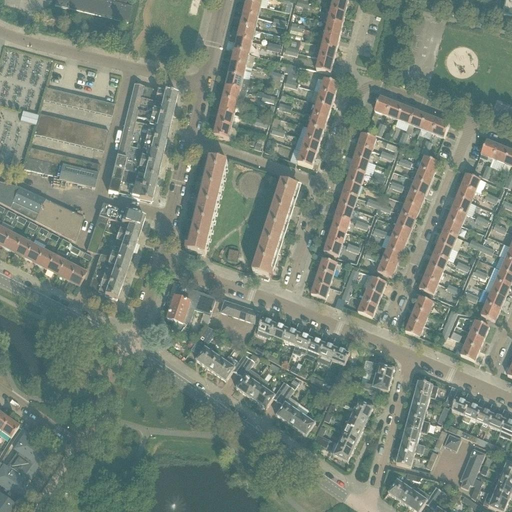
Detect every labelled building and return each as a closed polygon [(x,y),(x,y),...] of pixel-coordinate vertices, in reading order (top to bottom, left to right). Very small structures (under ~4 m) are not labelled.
[(55,0),(54,7),(69,10),(69,9),(126,23),(126,24),(127,24),(131,8),(125,7),(126,3),(127,0),(55,0)] [(247,0),(247,3),(261,7),(267,8),(269,0),(247,0)] [(328,0),(325,11),(331,12),(346,16),(349,3),(335,0),(328,0)] [(511,16),(511,0),(506,0),(503,15),(511,16)] [(247,3),(244,15),(258,19),(261,7),(247,3)] [(300,16),(302,9),(296,7),(295,7),(294,14),(300,16)] [(326,11),(323,24),(327,24),(328,25),(343,28),(346,16),(331,12),(326,11)] [(244,15),(241,27),(256,31),(258,19),(244,15)] [(320,35),(326,36),(340,40),(343,28),(328,25),(327,24),(327,26),(326,28),(322,31),(320,35)] [(241,27),(238,40),(253,43),(256,31),(241,27)] [(326,36),(323,49),(337,52),(340,40),(326,36)] [(238,40),(235,52),(249,56),(253,43),(238,40)] [(288,40),(286,49),(299,52),(301,43),(288,40)] [(316,47),(313,59),(320,61),(334,64),(337,52),(323,49),(316,47)] [(235,52),(232,64),(247,68),(246,69),(252,71),(255,59),(249,57),(249,56),(235,52)] [(334,64),(320,61),(317,73),(331,76),(334,64)] [(232,64),(229,77),(244,80),(246,69),(247,68),(232,64)] [(288,66),(287,72),(298,75),(299,69),(288,66)] [(287,72),(286,75),(288,76),(287,80),(296,82),(298,75),(287,72)] [(229,77),(226,89),(246,94),(249,82),(244,80),(229,77)] [(314,92),(321,94),(325,82),(317,80),(314,92)] [(325,82),(321,94),(335,99),(339,87),(325,82)] [(134,86),(131,98),(141,100),(149,102),(152,90),(143,88),(134,86)] [(226,89),(223,101),(238,105),(243,106),(246,94),(226,89)] [(48,90),(47,90),(47,91),(44,101),(50,103),(52,91),(48,90)] [(58,92),(52,91),(50,103),(55,104),(58,92)] [(55,104),(61,105),(64,94),(58,92),(55,104)] [(154,103),(174,108),(177,97),(157,92),(154,103)] [(321,94),(314,92),(310,104),(317,106),(321,94)] [(61,105),(67,107),(69,95),(64,94),(61,105)] [(321,94),(317,106),(331,110),(335,99),(321,94)] [(75,96),(69,95),(67,107),(72,108),(75,96)] [(75,96),(72,108),(78,109),(81,98),(75,96)] [(81,98),(78,109),(84,111),(87,99),(81,98)] [(131,98),(128,110),(138,113),(141,100),(131,98)] [(87,99),(84,111),(89,112),(92,100),(91,100),(87,99)] [(375,113),(386,117),(392,103),(380,99),(375,113)] [(92,100),(89,112),(95,113),(98,102),(92,100)] [(141,100),(138,113),(145,114),(151,116),(171,121),(174,108),(154,103),(141,100)] [(223,101),(220,113),(235,117),(238,105),(223,101)] [(98,102),(95,113),(101,115),(104,103),(103,103),(102,103),(98,102)] [(104,103),(101,115),(107,116),(109,105),(104,103)] [(305,116),(313,118),(327,123),(331,110),(317,106),(310,104),(309,103),(305,116)] [(386,117),(398,122),(404,108),(392,103),(386,117)] [(109,105),(107,116),(112,118),(115,106),(113,105),(109,105)] [(398,122),(409,126),(415,112),(404,108),(398,122)] [(128,110),(125,122),(135,125),(136,120),(138,113),(128,110)] [(23,112),(20,122),(35,126),(38,116),(23,112)] [(409,126),(421,131),(426,117),(415,112),(409,126)] [(138,113),(136,120),(147,123),(149,125),(148,128),(168,133),(171,121),(151,116),(138,113)] [(220,113),(217,126),(232,129),(235,117),(220,113)] [(42,127),(48,129),(50,119),(45,117),(42,127)] [(421,131),(432,135),(437,121),(426,117),(421,131)] [(313,118),(310,130),(324,135),(327,123),(313,118)] [(48,129),(54,130),(56,120),(50,119),(48,129)] [(276,119),(273,129),(279,131),(282,121),(276,119)] [(54,130),(60,132),(62,121),(56,120),(54,130)] [(60,132),(65,133),(68,123),(62,121),(60,132)] [(437,121),(432,135),(444,140),(450,126),(437,121)] [(125,122),(123,134),(132,136),(135,125),(125,122)] [(65,133),(71,134),(74,124),(68,123),(65,133)] [(71,134),(77,136),(80,126),(74,124),(71,134)] [(135,125),(132,136),(145,140),(166,144),(168,133),(148,128),(135,125)] [(34,136),(40,138),(42,127),(37,126),(34,136)] [(77,136),(83,137),(85,127),(80,126),(77,136)] [(232,129),(217,126),(214,139),(228,142),(232,129)] [(40,138),(46,139),(48,129),(42,127),(40,138)] [(83,137),(89,139),(91,128),(85,127),(83,137)] [(89,139),(95,140),(97,130),(91,128),(89,139)] [(299,140),(306,142),(310,130),(303,128),(299,140)] [(46,139),(51,140),(54,130),(48,129),(46,139)] [(51,140),(57,142),(60,132),(54,130),(51,140)] [(95,140),(100,141),(103,131),(97,130),(95,140)] [(310,130),(306,142),(320,146),(324,135),(310,130)] [(103,131),(100,141),(106,143),(109,133),(103,131)] [(57,142),(63,143),(65,133),(60,132),(57,142)] [(63,143),(69,145),(71,134),(65,133),(63,143)] [(69,145),(75,146),(77,136),(71,134),(69,145)] [(123,134),(120,146),(129,148),(130,142),(138,144),(137,150),(143,151),(163,156),(166,144),(145,140),(132,136),(123,134)] [(75,146),(80,147),(83,137),(77,136),(75,146)] [(362,136),(358,148),(373,152),(376,140),(362,136)] [(80,147),(86,149),(89,139),(83,137),(80,147)] [(86,149),(92,150),(95,140),(89,139),(86,149)] [(92,150),(98,152),(100,141),(95,140),(92,150)] [(306,142),(299,140),(295,151),(302,153),(306,142)] [(100,141),(98,152),(104,153),(106,143),(100,141)] [(271,141),(268,148),(274,151),(277,144),(271,141)] [(306,142),(302,153),(316,158),(320,146),(306,142)] [(489,160),(493,161),(498,147),(487,143),(480,160),(487,163),(489,160)] [(254,151),(260,153),(262,147),(256,145),(254,151)] [(385,150),(397,154),(399,149),(387,145),(385,150)] [(120,146),(117,158),(126,160),(129,148),(120,146)] [(496,163),(504,166),(510,152),(498,147),(493,161),(496,163)] [(129,148),(126,160),(140,163),(160,168),(163,156),(143,151),(137,150),(129,148)] [(266,155),(272,157),(274,151),(268,148),(266,155)] [(358,148),(354,159),(369,164),(373,152),(358,148)] [(34,159),(36,151),(30,150),(28,158),(34,159)] [(290,163),(298,166),(302,153),(295,151),(294,151),(290,163)] [(316,158),(302,153),(298,166),(312,171),(316,158)] [(186,253),(190,253),(189,256),(198,258),(199,255),(206,256),(228,165),(222,163),(224,159),(211,155),(210,160),(211,161),(190,248),(188,247),(186,253)] [(40,161),(34,159),(28,158),(24,171),(59,179),(59,182),(95,190),(100,167),(88,164),(86,172),(81,171),(75,169),(69,168),(63,166),(57,165),(51,164),(46,162),(40,161)] [(117,158),(114,169),(123,172),(126,160),(117,158)] [(354,159),(351,171),(365,176),(369,164),(354,159)] [(425,159),(419,171),(434,177),(439,164),(425,159)] [(126,160),(123,172),(137,175),(157,180),(160,168),(140,163),(126,160)] [(114,169),(111,181),(154,192),(157,180),(137,175),(123,172),(114,169)] [(351,171),(347,183),(361,188),(365,176),(351,171)] [(419,171),(415,183),(429,189),(434,177),(419,171)] [(466,176),(461,189),(475,195),(481,182),(476,180),(472,179),(466,176)] [(154,192),(111,181),(108,194),(151,204),(154,192)] [(269,280),(272,281),(274,275),(271,274),(299,189),(301,190),(302,185),(289,181),(287,186),(282,184),(253,274),(260,277),(259,279),(268,282),(269,280)] [(347,183),(343,195),(357,200),(361,188),(347,183)] [(391,183),(390,186),(402,191),(404,187),(391,183)] [(415,183),(410,194),(424,200),(429,189),(415,183)] [(0,205),(34,223),(44,202),(18,189),(0,184),(0,205)] [(461,189),(456,200),(471,206),(475,195),(461,189)] [(410,194),(406,206),(420,211),(424,200),(410,194)] [(343,195),(339,207),(354,211),(357,200),(343,195)] [(487,195),(485,199),(497,203),(498,200),(487,195)] [(456,200),(452,212),(466,218),(472,220),(476,209),(471,206),(456,200)] [(44,202),(34,223),(75,244),(83,220),(44,202)] [(98,217),(108,220),(121,225),(141,232),(145,220),(125,213),(102,206),(98,217)] [(406,206),(401,217),(415,222),(420,211),(406,206)] [(339,207),(336,218),(350,223),(354,211),(339,207)] [(452,212),(447,223),(462,229),(466,218),(452,212)] [(5,217),(12,221),(15,217),(8,213),(5,217)] [(104,232),(108,220),(98,217),(95,228),(104,232)] [(401,217),(396,228),(411,234),(415,222),(401,217)] [(16,223),(23,227),(26,222),(19,218),(16,223)] [(336,218),(332,230),(346,235),(350,223),(336,218)] [(478,218),(476,222),(488,226),(489,223),(478,218)] [(447,223),(443,234),(457,240),(462,229),(447,223)] [(27,229),(34,232),(37,228),(29,224),(27,229)] [(121,225),(117,236),(137,243),(141,232),(121,225)] [(495,226),(494,229),(505,234),(507,231),(495,226)] [(100,244),(104,232),(95,228),(90,240),(100,244)] [(396,228),(392,239),(406,245),(411,234),(396,228)] [(0,247),(3,249),(10,235),(0,230),(0,247)] [(38,234),(45,238),(47,234),(40,230),(38,234)] [(332,230),(328,242),(342,246),(346,235),(332,230)] [(443,234),(438,245),(452,251),(457,240),(443,234)] [(3,249),(13,254),(21,241),(10,235),(3,249)] [(49,240),(56,244),(58,239),(51,235),(49,240)] [(117,236),(113,248),(133,255),(137,243),(117,236)] [(385,240),(381,249),(387,251),(387,250),(401,256),(406,245),(392,239),(386,237),(385,240)] [(96,255),(100,244),(90,240),(87,252),(96,255)] [(13,254),(24,260),(31,247),(21,241),(13,254)] [(60,245),(67,249),(69,245),(62,241),(60,245)] [(342,246),(328,242),(324,254),(339,259),(342,246)] [(438,245),(433,257),(448,263),(452,251),(438,245)] [(24,260),(35,266),(42,252),(31,247),(24,260)] [(70,253),(77,257),(80,252),(72,248),(70,253)] [(113,248),(109,260),(129,266),(133,255),(113,248)] [(387,251),(383,262),(397,268),(401,256),(387,250),(387,251)] [(226,261),(235,262),(236,253),(228,251),(226,261)] [(35,266),(46,271),(53,258),(42,252),(35,266)] [(53,258),(46,271),(57,277),(63,266),(64,263),(67,259),(56,253),(53,258)] [(82,259),(90,263),(92,258),(84,254),(82,259)] [(100,256),(96,268),(125,278),(129,266),(109,260),(100,256)] [(433,257),(429,268),(443,274),(448,263),(433,257)] [(500,259),(495,270),(501,272),(506,275),(511,277),(511,263),(505,261),(500,259)] [(323,261),(319,273),(334,278),(338,266),(323,261)] [(397,268),(383,262),(378,274),(392,279),(397,268)] [(57,277),(68,283),(75,269),(64,263),(57,277)] [(96,268),(92,280),(121,290),(125,278),(96,268)] [(429,268),(424,279),(439,285),(443,274),(429,268)] [(75,269),(68,283),(79,289),(86,275),(75,269)] [(494,270),(490,281),(496,283),(510,289),(511,283),(511,277),(506,275),(501,272),(495,270),(494,270)] [(319,273),(315,285),(330,290),(334,278),(319,273)] [(472,276),(468,285),(474,288),(478,279),(472,276)] [(372,279),(367,291),(381,297),(386,285),(372,279)] [(439,285),(424,279),(419,291),(433,297),(439,285)] [(121,290),(92,280),(88,291),(117,301),(121,290)] [(496,283),(491,295),(505,301),(510,289),(496,283)] [(330,290),(315,285),(311,297),(326,302),(330,290)] [(173,305),(168,322),(175,324),(172,332),(179,337),(185,329),(189,330),(194,312),(211,317),(213,312),(217,300),(182,288),(178,300),(175,299),(173,305)] [(367,291),(363,302),(377,308),(381,297),(367,291)] [(467,294),(466,297),(477,302),(478,299),(467,294)] [(491,295),(486,305),(500,312),(505,301),(491,295)] [(466,297),(464,300),(476,305),(477,302),(466,297)] [(420,299),(415,311),(429,317),(434,305),(420,299)] [(220,314),(226,316),(231,304),(224,302),(220,314)] [(363,302),(358,314),(372,320),(377,308),(363,302)] [(226,316),(233,318),(237,306),(231,304),(226,316)] [(500,312),(486,305),(481,318),(495,324),(500,312)] [(233,318),(239,320),(243,308),(237,306),(233,318)] [(239,320),(245,322),(249,310),(243,308),(239,320)] [(245,322),(251,324),(255,312),(249,310),(245,322)] [(415,311),(410,322),(424,328),(429,317),(415,311)] [(255,312),(251,324),(257,326),(261,314),(255,312)] [(258,333),(271,338),(276,326),(279,317),(274,315),(270,324),(263,321),(258,333)] [(271,338),(283,343),(288,331),(291,322),(286,320),(283,329),(276,326),(271,338)] [(424,328),(410,322),(405,334),(419,340),(424,328)] [(475,323),(470,335),(484,341),(489,329),(475,323)] [(283,343),(295,348),(300,336),(304,327),(298,325),(295,334),(288,331),(283,343)] [(191,351),(192,352),(199,357),(196,362),(206,369),(215,356),(210,352),(205,349),(207,347),(216,334),(207,329),(205,331),(198,341),(196,344),(191,351)] [(306,357),(308,353),(313,341),(316,332),(311,330),(307,338),(300,336),(295,348),(292,355),(300,358),(302,356),(306,357)] [(451,339),(459,343),(461,338),(453,334),(451,339)] [(306,357),(305,360),(314,364),(315,361),(318,362),(325,345),(328,337),(323,335),(320,343),(313,341),(308,353),(306,357)] [(470,335),(465,346),(479,352),(484,341),(470,335)] [(318,362),(317,365),(329,370),(332,362),(337,350),(340,342),(335,340),(332,348),(325,345),(318,362)] [(225,341),(222,345),(230,349),(232,345),(225,341)] [(192,342),(187,348),(191,351),(196,344),(192,342)] [(336,352),(332,362),(345,367),(348,359),(351,352),(353,347),(348,345),(345,352),(344,353),(342,352),(337,350),(336,352)] [(479,352),(465,346),(460,357),(474,363),(479,352)] [(255,354),(262,357),(265,353),(257,349),(255,354)] [(269,355),(266,360),(274,364),(277,359),(269,355)] [(206,369),(216,376),(225,363),(215,356),(206,369)] [(233,373),(238,377),(249,361),(243,357),(238,364),(229,358),(225,363),(216,376),(226,383),(233,373)] [(277,359),(274,364),(282,368),(284,363),(277,359)] [(348,359),(345,367),(350,369),(353,361),(348,359)] [(236,390),(246,397),(259,379),(249,372),(254,364),(249,361),(238,377),(243,380),(236,390)] [(373,364),(369,376),(376,378),(391,382),(395,370),(379,366),(373,364)] [(272,366),(269,370),(277,375),(279,370),(272,366)] [(290,372),(298,376),(300,372),(293,368),(290,372)] [(300,372),(298,376),(305,380),(308,376),(300,372)] [(391,382),(376,378),(369,376),(367,386),(366,386),(364,393),(369,394),(368,395),(379,398),(381,392),(388,394),(391,382)] [(246,397),(256,404),(269,385),(259,379),(246,397)] [(314,384),(322,388),(323,385),(324,384),(316,380),(314,384)] [(294,381),(289,388),(295,392),(299,385),(294,381)] [(273,401),(278,404),(289,388),(284,384),(275,397),(266,391),(269,386),(269,385),(256,404),(266,411),(273,401)] [(323,385),(322,388),(329,392),(331,388),(324,384),(323,385)] [(418,384),(415,396),(430,400),(435,401),(438,389),(433,388),(418,384)] [(276,418),(286,425),(299,406),(289,400),(295,392),(289,388),(278,404),(283,408),(276,418)] [(313,393),(321,397),(324,393),(315,388),(313,393)] [(334,403),(338,405),(345,392),(340,390),(334,403)] [(453,410),(452,412),(464,418),(469,406),(470,405),(473,398),(468,395),(464,404),(457,401),(453,410)] [(415,396),(412,407),(427,411),(430,400),(415,396)] [(471,421),(476,423),(482,411),(485,403),(480,401),(476,409),(469,406),(464,418),(462,422),(469,425),(471,421)] [(346,402),(343,408),(345,409),(354,413),(368,420),(374,409),(365,405),(359,402),(356,407),(348,403),(346,402)] [(286,425),(296,432),(305,418),(309,413),(299,406),(286,425)] [(482,411),(476,423),(482,426),(480,431),(486,434),(488,428),(494,416),(497,408),(492,406),(488,414),(482,411)] [(331,407),(328,414),(333,417),(336,409),(331,407)] [(412,407),(408,419),(424,423),(427,411),(412,407)] [(444,409),(441,417),(446,419),(449,411),(444,409)] [(488,428),(501,434),(506,422),(509,414),(504,411),(500,419),(494,416),(488,428)] [(354,413),(348,424),(363,431),(368,420),(354,413)] [(328,414),(324,422),(329,425),(333,417),(328,414)] [(0,432),(0,433),(8,421),(0,415),(0,432)] [(441,417),(437,425),(442,427),(446,419),(441,417)] [(305,418),(296,432),(306,439),(316,425),(305,418)] [(408,419),(405,431),(421,435),(427,436),(430,425),(424,423),(408,419)] [(8,421),(0,433),(10,440),(18,429),(8,421)] [(501,434),(499,437),(511,443),(511,440),(511,424),(506,422),(501,434)] [(348,424),(343,435),(358,442),(363,431),(348,424)] [(31,427),(27,433),(32,436),(36,431),(31,427)] [(449,433),(448,433),(456,436),(458,431),(451,428),(449,433)] [(405,431),(402,442),(417,446),(421,435),(405,431)] [(463,433),(460,438),(468,442),(470,437),(463,433)] [(343,435),(338,446),(353,453),(358,442),(343,435)] [(444,448),(450,451),(455,439),(449,436),(444,448)] [(0,486),(5,490),(0,496),(0,511),(10,511),(19,500),(25,504),(35,490),(29,486),(30,485),(28,483),(36,472),(32,467),(34,465),(39,468),(45,473),(55,459),(24,437),(18,445),(14,451),(17,453),(6,469),(0,465),(0,486)] [(470,437),(468,442),(476,445),(478,440),(470,437)] [(455,439),(450,451),(456,454),(462,442),(455,439)] [(402,442),(399,454),(414,458),(415,455),(423,457),(425,448),(417,446),(402,442)] [(338,446),(334,444),(329,455),(333,457),(348,464),(353,453),(338,446)] [(487,444),(485,449),(493,452),(495,447),(487,444)] [(495,447),(493,452),(500,456),(503,451),(495,447)] [(473,451),(470,459),(482,464),(485,456),(473,451)] [(414,458),(399,454),(396,466),(411,470),(414,458)] [(470,459),(468,465),(480,470),(482,464),(470,459)] [(487,460),(484,467),(489,469),(492,462),(487,460)] [(511,465),(507,463),(502,475),(511,478),(511,465)] [(468,465),(465,471),(477,476),(480,470),(468,465)] [(489,469),(484,467),(481,476),(486,478),(489,469)] [(465,471),(463,477),(475,482),(477,476),(465,471)] [(511,478),(502,475),(498,486),(511,491),(511,478)] [(475,482),(463,477),(460,483),(462,484),(470,487),(472,488),(475,482)] [(388,495),(398,502),(408,488),(397,481),(388,495)] [(478,482),(475,490),(480,492),(483,484),(478,482)] [(511,491),(498,486),(493,497),(508,504),(511,494),(511,491)] [(398,502),(408,509),(418,495),(408,488),(398,502)] [(421,511),(425,506),(430,509),(441,493),(436,489),(430,498),(420,491),(418,495),(408,509),(412,511),(421,511)] [(480,492),(475,490),(471,500),(476,503),(480,492)] [(441,511),(438,510),(447,497),(441,493),(430,509),(434,511),(441,511)] [(504,511),(508,504),(493,497),(488,509),(496,511),(504,511)] [(461,502),(468,507),(471,503),(464,498),(461,502)] [(471,503),(468,507),(475,511),(478,508),(471,503)]
